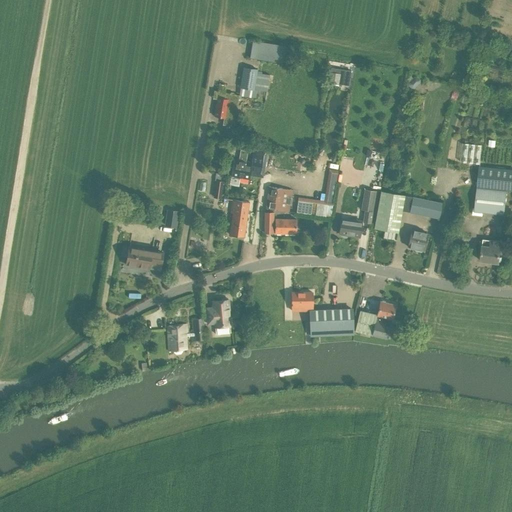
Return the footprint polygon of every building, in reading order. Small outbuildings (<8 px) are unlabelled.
[(253,41),(251,58),(284,60),(285,43),(253,41)] [(230,47),(220,45),(214,80),(225,81),(230,47)] [(340,60),(327,58),(324,78),(337,80),(340,60)] [(240,94),(257,96),(258,89),(268,90),(270,73),(263,72),(263,68),(243,66),(240,94)] [(413,73),(406,80),(414,88),(421,80),(413,73)] [(233,127),(239,96),(214,91),(213,99),(217,100),(214,116),(224,118),(223,125),(233,127)] [(460,160),(480,163),(483,144),(463,141),(460,160)] [(240,153),(239,159),(235,159),(230,184),(239,186),(241,178),(250,179),(251,172),(261,174),(264,154),(254,152),(252,162),(245,161),(246,154),(245,151),(242,151),(240,153)] [(297,211),(333,215),(339,164),(330,163),(325,199),(299,196),(297,211)] [(504,210),(506,190),(511,190),(511,170),(479,167),(475,207),(504,210)] [(224,182),(217,181),(214,197),(221,198),(224,182)] [(289,212),(292,190),(269,187),(266,209),(289,212)] [(371,224),(374,202),(376,191),(365,189),(361,211),(365,211),(363,222),(371,224)] [(381,191),(374,228),(398,233),(405,195),(381,191)] [(244,237),(249,202),(233,200),(231,213),(233,214),(230,235),(244,237)] [(175,227),(178,211),(168,209),(165,225),(175,227)] [(296,234),(296,220),(276,219),(275,225),(273,225),(274,213),(265,212),(264,233),(273,233),(273,231),(275,231),(275,233),(296,234)] [(359,237),(362,221),(342,218),(339,234),(359,237)] [(424,250),(428,233),(412,230),(408,247),(424,250)] [(501,241),(491,240),(483,239),(482,245),(480,245),(479,253),(481,253),(480,261),(498,263),(501,241)] [(161,265),(164,248),(130,241),(125,265),(148,269),(149,263),(161,265)] [(292,306),(313,306),(312,292),(292,293),(292,306)] [(212,301),(213,308),(206,308),(208,324),(214,323),(215,327),(215,332),(217,333),(221,333),(223,331),(223,327),(231,326),(228,299),(212,301)] [(387,339),(395,305),(380,301),(377,314),(360,310),(355,331),(387,339)] [(311,336),(354,334),(353,310),(310,312),(311,336)] [(205,340),(203,318),(192,319),(193,330),(191,330),(192,341),(205,340)] [(182,352),(182,350),(187,349),(186,334),(187,334),(186,325),(167,326),(169,351),(173,351),(173,352),(176,354),(180,354),(182,352)]
